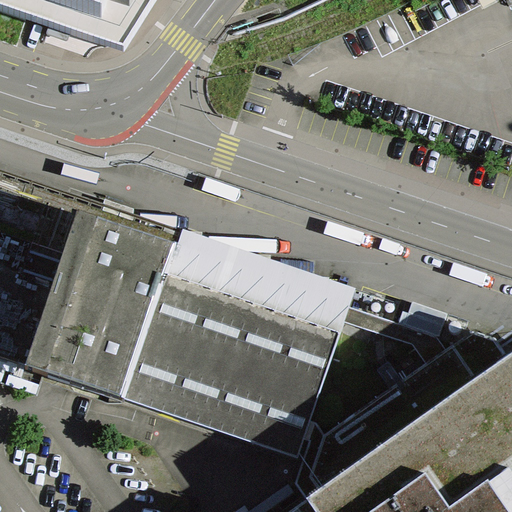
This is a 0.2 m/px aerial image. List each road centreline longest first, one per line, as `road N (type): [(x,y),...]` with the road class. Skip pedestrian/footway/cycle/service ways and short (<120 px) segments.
road 1 (residential): [(113,98),(142,122),(511,247)]
road 2 (secondary): [(215,0),(113,98)]
